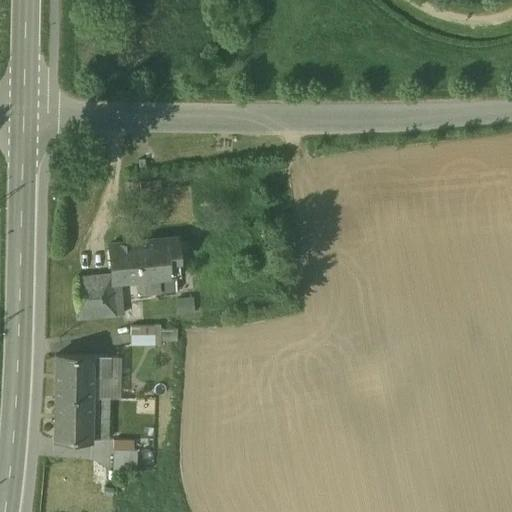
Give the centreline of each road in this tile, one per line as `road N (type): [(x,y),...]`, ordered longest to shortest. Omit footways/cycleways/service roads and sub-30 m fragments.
road 1 (unclassified): [(511,111),(26,116)]
road 2 (secondary): [(26,116),(5,511)]
